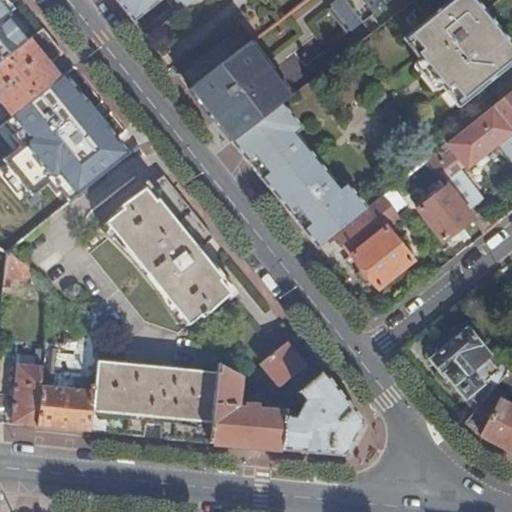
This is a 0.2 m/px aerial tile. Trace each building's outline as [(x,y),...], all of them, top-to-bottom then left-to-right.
[(159,0),(178,0),(185,7),(194,0),(115,0),(133,22),(159,0)] [(442,61),(491,22),(472,0),(453,0),(409,35),(422,51),(416,57),(428,71),(442,61)] [(312,20),(303,10),(285,24),(286,25),(265,42),(272,52),(312,20)] [(41,27),(31,14),(10,31),(21,44),(41,27)] [(511,63),(511,47),(491,22),(442,61),(447,67),(434,78),(446,92),(452,87),(465,102),(511,63)] [(21,44),(14,49),(0,60),(0,103),(10,116),(57,78),(47,65),(62,52),(41,27),(21,44)] [(0,60),(14,49),(0,32),(0,60)] [(422,51),(409,35),(403,41),(416,57),(422,51)] [(286,89),(259,55),(235,75),(261,108),(286,89)] [(300,72),(289,58),(280,64),(291,78),(300,72)] [(447,67),(442,61),(428,71),(434,78),(447,67)] [(458,108),(465,102),(452,87),(446,92),(458,108)] [(511,132),(511,130),(511,91),(493,107),(511,132)] [(338,188),(328,176),(315,159),(304,145),(294,133),(300,127),(281,103),(231,143),(261,180),(271,192),(286,211),(309,239),(316,248),(333,234),(365,208),(358,199),(345,183),(338,188)] [(511,132),(493,107),(446,144),(451,151),(441,158),(437,152),(426,160),(446,186),(452,194),(461,187),(463,170),(462,169),(464,167),(465,168),(498,143),(511,159),(511,132)] [(138,146),(126,131),(101,151),(113,166),(138,146)] [(451,151),(446,144),(437,152),(441,158),(451,151)] [(212,237),(162,175),(120,209),(122,212),(106,225),(186,323),(201,311),(204,315),(229,293),(198,253),(212,237)] [(425,195),(428,200),(441,190),(438,185),(425,195)] [(440,243),(472,219),(452,194),(446,186),(441,190),(428,200),(415,210),(440,243)] [(383,197),(396,213),(405,206),(393,190),(383,197)] [(385,230),(400,218),(396,213),(383,197),(382,195),(365,208),(333,234),(377,289),(411,261),(385,230)] [(0,248),(7,252),(22,240),(12,228),(14,226),(0,211),(0,248)] [(24,262),(7,252),(4,278),(9,279),(22,280),(28,276),(34,283),(38,280),(24,262)] [(75,354),(44,352),(43,357),(42,370),(64,372),(62,387),(71,388),(72,373),(94,374),(95,361),(101,303),(59,299),(57,320),(77,322),(75,354)] [(468,396),(477,407),(500,380),(503,377),(487,358),(488,356),(467,330),(430,360),(452,386),(454,385),(465,398),(468,396)] [(301,365),(284,343),(260,362),(277,385),(297,370),(301,365)] [(36,425),(42,370),(43,357),(36,357),(34,374),(16,373),(11,423),(36,425)] [(159,437),(209,442),(215,373),(95,361),(94,374),(88,430),(142,435),(147,417),(159,418),(159,437)] [(209,442),(280,449),(283,418),(284,402),(258,387),(254,395),(269,403),(268,411),(258,410),(258,407),(256,405),(244,404),(242,406),(242,409),(239,409),(236,404),(239,377),(217,364),(215,373),(209,442)] [(88,430),(94,374),(72,373),(71,388),(62,387),(64,372),(42,370),(36,425),(88,430)] [(361,421),(321,371),(304,385),(296,392),(303,399),(294,418),(283,418),(280,449),(342,455),(361,421)] [(296,392),(304,385),(298,377),(282,389),(288,398),(296,392)] [(477,407),(464,422),(479,437),(506,451),(511,454),(511,408),(499,401),(508,385),(500,380),(477,407)]
